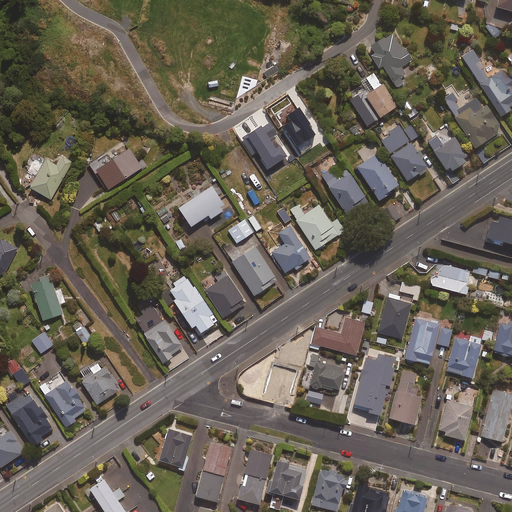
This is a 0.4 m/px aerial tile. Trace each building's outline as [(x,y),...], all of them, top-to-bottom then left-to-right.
[(511,0),(496,0),(495,6),(511,10),(511,0)] [(491,21),(485,26),(493,37),(499,32),(491,21)] [(459,25),(450,22),(448,30),(456,33),(459,25)] [(400,47),(390,31),(369,45),(373,52),(370,55),(378,67),(381,65),(395,87),(402,82),(399,78),(405,74),(400,67),(411,59),(402,46),(400,47)] [(487,78),(469,51),(460,58),(499,115),(509,109),(507,107),(511,103),(511,71),(507,65),(487,78)] [(395,105),(373,73),(361,81),(366,88),(348,100),(366,125),(395,105)] [(473,147),(498,132),(498,126),(485,106),(482,108),(470,89),(459,96),(455,90),(442,98),(473,147)] [(195,119),(198,107),(166,98),(157,129),(190,138),(207,143),(213,124),(195,119)] [(407,100),(400,105),(410,118),(417,113),(407,100)] [(417,136),(410,124),(403,128),(400,124),(378,137),(405,180),(418,172),(419,175),(427,170),(409,141),(417,136)] [(448,128),(427,142),(444,170),(448,167),(450,170),(465,161),(463,158),(465,156),(448,128)] [(141,167),(124,140),(90,163),(107,189),(141,167)] [(233,149),(228,154),(240,165),(245,160),(233,149)] [(397,185),(376,153),(356,166),(377,200),(386,195),(384,193),(397,185)] [(72,162),(62,155),(57,164),(46,158),(30,186),(51,198),(72,162)] [(367,202),(346,168),(333,176),(329,170),(321,176),(346,215),(367,202)] [(224,202),(213,184),(179,205),(192,224),(209,213),(211,217),(224,209),(221,205),(224,202)] [(294,219),(303,213),(297,203),(287,209),(294,219)] [(303,213),(294,219),(314,249),(343,230),(336,220),(332,223),(319,203),(303,213)] [(400,216),(391,204),(381,210),(390,223),(400,216)] [(289,219),(283,209),(277,213),(284,223),(289,219)] [(252,215),(247,218),(255,232),(261,228),(252,215)] [(488,220),(483,239),(491,241),(490,243),(501,246),(502,241),(511,243),(511,220),(497,216),(496,222),(488,220)] [(252,232),(244,218),(226,230),(235,243),(252,232)] [(99,219),(93,224),(99,231),(104,227),(99,219)] [(293,268),(295,270),(302,266),(300,263),(309,257),(288,225),(276,233),(283,242),(269,251),(284,274),(293,268)] [(181,237),(174,242),(183,255),(190,250),(181,237)] [(2,239),(0,242),(0,273),(5,271),(18,248),(2,239)] [(275,280),(253,246),(230,261),(252,295),(275,280)] [(430,276),(428,284),(466,294),(468,286),(464,286),(468,271),(440,264),(437,278),(430,276)] [(487,269),(473,266),(472,273),(486,275),(487,269)] [(499,273),(489,270),(487,277),(498,279),(499,273)] [(172,283),(174,286),(171,288),(177,298),(175,300),(193,327),(196,324),(201,332),(214,323),(209,316),(213,313),(195,285),(193,286),(185,274),(172,283)] [(245,302),(227,274),(205,289),(223,317),(245,302)] [(62,313),(50,276),(32,282),(43,319),(62,313)] [(420,287),(401,282),(399,291),(413,294),(412,299),(416,300),(420,287)] [(504,296),(474,289),(472,300),(502,307),(504,296)] [(399,296),(388,293),(377,332),(401,338),(410,304),(398,300),(399,296)] [(372,302),(364,300),(361,311),(369,314),(372,302)] [(166,326),(152,303),(143,308),(138,321),(163,362),(173,356),(171,353),(184,345),(171,323),(166,326)] [(91,322),(82,308),(76,312),(85,326),(91,322)] [(437,326),(438,324),(437,324),(437,321),(414,315),(403,358),(428,364),(433,343),(447,346),(451,330),(437,326)] [(314,327),(308,347),(318,349),(319,345),(355,355),(363,323),(344,317),(339,333),(314,327)] [(511,325),(499,322),(491,353),(511,359),(511,325)] [(92,338),(84,326),(76,331),(84,343),(92,338)] [(492,332),(484,330),(481,339),(489,341),(492,332)] [(54,345),(45,332),(32,340),(41,353),(54,345)] [(471,378),(480,345),(478,344),(480,338),(470,335),(468,341),(454,337),(444,370),(471,378)] [(390,340),(377,336),(375,342),(389,346),(390,340)] [(317,356),(310,354),(302,387),(308,389),(309,384),(337,392),(344,366),(317,359),(317,356)] [(365,357),(352,404),(356,405),(355,409),(378,415),(384,394),(388,395),(390,387),(388,386),(393,368),(391,367),(393,358),(377,354),(375,360),(365,357)] [(267,371),(264,370),(258,392),(261,393),(260,395),(290,403),(294,389),(289,387),(295,365),(276,360),(274,367),(268,366),(267,371)] [(10,368),(7,370),(11,376),(15,374),(23,385),(30,380),(17,361),(9,366),(10,368)] [(102,369),(97,362),(89,367),(88,365),(81,369),(85,376),(82,378),(97,403),(119,389),(105,367),(102,369)] [(415,373),(401,369),(387,418),(412,425),(420,397),(414,395),(416,389),(411,387),(415,373)] [(72,389),(60,371),(39,385),(66,426),(76,420),(74,417),(86,410),(78,398),(81,396),(75,387),(72,389)] [(9,395),(12,400),(6,404),(33,445),(43,439),(41,436),(53,428),(31,393),(24,398),(19,389),(9,395)] [(511,400),(511,394),(493,389),(480,436),(501,442),(511,400)] [(323,394),(308,390),(306,401),(320,404),(323,394)] [(472,407),(446,400),(438,430),(443,431),(442,434),(463,440),(472,407)] [(192,436),(169,428),(159,463),(184,471),(188,457),(186,456),(192,436)] [(24,451),(10,430),(0,436),(0,463),(1,466),(24,451)] [(204,468),(225,474),(232,447),(211,441),(204,468)] [(245,473),(266,479),(273,454),(252,448),(245,473)] [(266,492),(272,494),(269,506),(280,509),(284,494),(300,498),(308,466),(278,459),(273,480),(269,479),(266,492)] [(347,474),(321,467),(311,510),(318,511),(329,511),(330,508),(338,510),(344,486),(349,488),(351,482),(345,481),(347,474)] [(225,474),(204,468),(196,495),(217,501),(225,474)] [(266,479),(245,473),(239,498),(260,503),(266,479)] [(114,492),(105,479),(91,488),(106,511),(126,511),(127,511),(118,499),(125,495),(120,488),(114,492)] [(384,511),(390,491),(370,486),(370,483),(360,480),(354,504),(350,503),(347,511),(384,511)] [(395,511),(424,511),(428,495),(401,488),(395,511)] [(64,511),(57,503),(44,511),(64,511)] [(445,511),(474,511),(475,509),(448,503),(445,511)]
